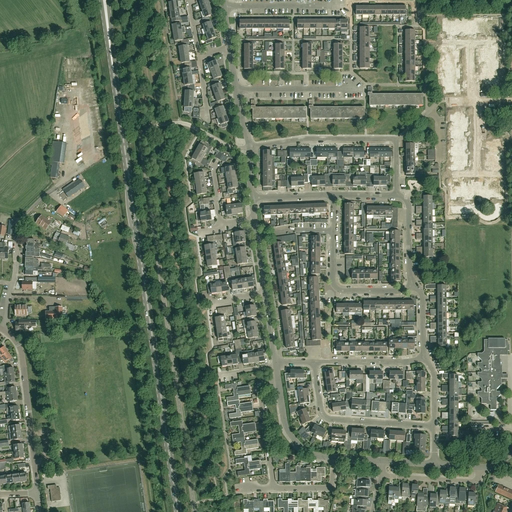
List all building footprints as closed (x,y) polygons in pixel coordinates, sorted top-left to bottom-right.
[(174,9),(179,8),(178,2),(179,2),(178,0),(172,0),(172,2),(169,3),(171,12),(175,12),(174,9)] [(206,7),(210,6),(207,0),(200,0),(201,2),(200,2),(203,12),(208,10),(206,7)] [(203,22),(210,19),(209,16),(213,15),(210,6),(206,7),(208,10),(203,12),(205,17),(202,19),(203,22)] [(354,11),(354,17),(356,17),(356,16),(362,16),(362,6),(356,7),(356,11),(354,11)] [(406,16),(408,16),(408,11),(406,11),(406,6),(400,6),(400,15),(406,15),(406,16)] [(180,18),(179,8),(174,9),(175,12),(171,12),(172,22),(175,22),(182,21),(181,17),(180,18)] [(210,30),(213,29),(210,19),(203,22),(204,24),(203,25),(206,34),(211,32),(210,30)] [(443,19),(443,31),(447,31),(447,34),(453,34),(453,22),(447,22),(447,19),(443,19)] [(453,22),(453,34),(458,34),(458,31),(462,31),(462,19),(458,19),(458,22),(453,22)] [(462,19),(462,31),(466,31),(466,34),(470,34),(470,22),(465,22),(465,19),(462,19)] [(470,22),(470,34),(475,34),(475,31),(479,31),(479,19),(475,19),(475,22),(470,22)] [(479,19),(479,31),(483,31),(483,34),(487,34),(487,22),(482,22),(482,19),(479,19)] [(487,22),(487,34),(494,34),(494,31),(498,31),(498,19),(494,19),(494,22),(487,22)] [(246,29),(246,20),(240,20),(240,24),(237,24),(237,31),(240,31),(240,29),(246,29)] [(290,30),(292,30),(292,24),(290,24),(290,20),(283,20),(283,29),(290,29),(290,30)] [(304,29),(304,20),(297,20),(297,24),(295,24),(295,30),(298,30),(298,29),(304,29)] [(350,30),(350,24),(347,24),(347,20),(341,20),(341,29),(347,29),(347,30),(350,30)] [(182,21),(175,22),(176,25),(173,25),(174,35),(178,34),(178,31),(185,30),(185,27),(181,28),(181,24),(182,24),(182,21)] [(211,32),(206,34),(208,40),(205,41),(207,44),(213,42),(212,39),(216,38),(213,29),(210,30),(211,32)] [(178,34),(174,35),(175,41),(181,40),(182,44),(189,43),(188,39),(183,40),(182,33),(186,33),(185,30),(178,31),(178,34)] [(244,51),(253,51),(253,44),(255,44),(255,42),(248,42),(248,44),(244,44),(244,51)] [(276,51),(285,50),(285,44),(281,44),(281,42),(274,42),(274,44),(276,44),(276,51)] [(303,50),(312,50),(312,44),(313,44),(313,42),(306,42),(306,44),(303,44),(303,50)] [(334,50),(343,50),(343,44),(339,44),(339,42),(333,42),(333,44),(334,44),(334,50)] [(189,43),(182,44),(182,46),(180,47),(181,56),(185,56),(184,53),(188,52),(187,46),(189,46),(189,43)] [(443,48),(443,52),(446,52),(446,58),(458,58),(458,52),(455,52),(455,48),(443,48)] [(483,52),(483,58),(495,58),(495,52),(498,52),(498,48),(486,48),(486,52),(483,52)] [(185,56),(181,56),(182,63),(185,63),(185,66),(183,66),(192,65),(191,62),(190,62),(188,52),(184,53),(185,56)] [(215,58),(208,61),(209,63),(208,64),(212,73),(216,71),(215,69),(219,67),(216,61),(215,58)] [(443,63),(443,67),(455,67),(455,63),(458,63),(458,58),(446,58),(446,63),(443,63)] [(483,58),(483,63),(486,63),(486,67),(498,67),(498,63),(495,63),(495,58),(483,58)] [(248,72),(255,72),(255,69),(253,69),(253,63),(244,63),(244,69),(248,69),(248,72)] [(274,72),(281,72),(281,69),(285,69),(285,63),(276,63),(276,69),(274,69),(274,72)] [(307,72),(313,72),(313,69),(312,69),(312,63),(303,63),(303,69),(307,69),(307,72)] [(333,72),(339,72),(339,69),(343,69),(343,63),(334,63),(334,69),(333,69),(333,72)] [(192,65),(183,66),(184,69),(183,69),(184,79),(188,78),(187,76),(192,75),(194,75),(193,72),(191,72),(191,68),(192,68),(192,65)] [(212,83),(218,81),(217,78),(222,76),(219,67),(215,69),(216,71),(212,73),(214,79),(211,80),(212,83)] [(443,67),(443,70),(446,70),(446,75),(458,75),(458,70),(455,70),(455,67),(443,67)] [(483,70),(483,75),(495,75),(495,70),(498,70),(498,67),(486,67),(486,70),(483,70)] [(188,78),(184,79),(185,86),(188,85),(188,88),(195,87),(194,84),(193,84),(192,75),(187,76),(188,78)] [(443,80),(443,84),(455,84),(455,80),(458,80),(458,75),(446,75),(446,80),(443,80)] [(483,75),(483,81),(486,81),(486,85),(498,85),(498,81),(495,81),(495,75),(483,75)] [(219,91),(222,90),(220,84),(219,84),(218,81),(212,83),(213,86),(212,87),(215,96),(220,94),(219,91)] [(443,84),(443,87),(446,87),(446,93),(458,93),(458,87),(455,87),(455,84),(443,84)] [(195,87),(188,88),(189,91),(185,91),(185,101),(189,101),(189,98),(193,98),(194,92),(195,91),(195,87)] [(423,106),(423,94),(372,95),(372,87),(368,87),(368,96),(369,96),(369,106),(423,106)] [(215,106),(222,104),(221,101),(225,99),(222,90),(219,91),(220,94),(215,96),(217,102),(214,103),(215,106)] [(193,108),(193,98),(189,98),(189,101),(185,101),(184,107),(185,107),(185,112),(192,113),(192,108),(193,108)] [(251,100),(251,109),(253,109),(253,119),(307,119),(307,108),(255,108),(255,100),(251,100)] [(309,100),(309,109),(311,109),(311,119),(364,119),(364,108),(313,108),(313,100),(309,100)] [(222,104),(215,106),(217,109),(215,109),(218,118),(223,117),(222,114),(225,113),(223,106),(223,107),(222,104)] [(223,117),(218,118),(221,125),(222,127),(223,128),(227,126),(227,125),(227,123),(229,122),(225,113),(222,114),(223,117)] [(451,116),(451,120),(454,120),(454,126),(466,126),(466,120),(463,120),(463,116),(451,116)] [(451,131),(451,134),(463,134),(463,131),(466,131),(466,126),(454,126),(454,131),(451,131)] [(451,134),(451,138),(454,138),(454,143),(466,143),(466,138),(463,138),(463,134),(451,134)] [(421,141),(410,141),(410,144),(406,144),(406,150),(415,150),(418,150),(418,144),(421,144),(421,141)] [(54,142),(51,165),(53,166),(51,178),(58,179),(60,163),(64,163),(67,143),(54,142)] [(207,145),(201,142),(197,149),(206,154),(208,149),(205,147),(207,145)] [(451,148),(451,151),(463,151),(463,148),(466,148),(466,143),(454,143),(454,148),(451,148)] [(487,143),(487,148),(491,148),(491,151),(503,151),(503,148),(500,148),(500,143),(487,143)] [(380,157),(380,148),(370,148),(370,157),(380,157)] [(380,148),(380,157),(390,157),(390,148),(380,148)] [(197,149),(195,154),(203,159),(206,154),(197,149)] [(290,149),(290,151),(290,157),(301,157),(301,149),(290,149)] [(301,149),(301,157),(311,157),(311,149),(301,149)] [(327,157),(327,149),(317,149),(317,157),(327,157)] [(327,149),(327,157),(327,163),(330,163),(330,157),(337,157),(337,149),(327,149)] [(354,157),(354,149),(343,149),(343,157),(354,157)] [(354,149),(354,157),(364,157),(364,149),(354,149)] [(451,151),(451,155),(454,155),(454,160),(466,160),(466,155),(463,155),(463,151),(451,151)] [(487,155),(487,160),(500,160),(500,155),(503,155),(503,151),(491,151),(490,151),(490,155),(487,155)] [(222,162),(224,159),(227,160),(229,155),(224,153),(220,160),(222,162)] [(203,159),(195,154),(192,159),(200,163),(203,159)] [(451,166),(451,170),(463,170),(463,166),(466,166),(466,160),(454,160),(454,166),(451,166)] [(487,160),(487,166),(490,166),(490,170),(503,170),(503,166),(500,166),(500,160),(487,160)] [(226,173),(236,172),(235,166),(234,166),(234,164),(230,165),(230,167),(225,168),(226,173)] [(408,177),(412,177),(418,177),(418,174),(415,174),(415,168),(406,168),(406,174),(408,174),(408,177)] [(195,179),(205,178),(204,172),(202,173),(202,171),(198,171),(198,173),(194,174),(195,179)] [(357,186),(360,186),(360,177),(360,173),(357,173),(357,177),(353,177),(353,174),(349,174),(349,182),(353,182),(353,187),(357,187),(357,186)] [(319,186),(321,186),(321,187),(324,187),(325,186),(325,182),(328,182),(328,185),(329,185),(329,174),(324,174),(324,177),(318,177),(319,186)] [(333,174),(329,174),(329,185),(332,185),(332,186),(333,186),(336,187),(336,186),(336,185),(339,185),(339,177),(333,177),(333,174)] [(339,185),(342,185),(342,186),(342,187),(345,187),(345,186),(345,182),(349,182),(349,174),(346,174),(346,177),(339,177),(339,185)] [(308,183),(308,175),(304,175),(304,177),(298,178),(298,186),(305,186),(304,183),(308,183)] [(319,186),(318,177),(312,177),(312,175),(308,175),(308,183),(312,182),(312,186),(319,186)] [(366,182),(370,183),(370,175),(366,175),(366,177),(360,177),(360,186),(366,186),(366,182)] [(374,186),(380,186),(380,177),(374,177),(374,175),(370,175),(370,183),(374,183),(374,186)] [(387,177),(380,177),(380,186),(387,186),(387,183),(391,183),(391,175),(387,175),(387,177)] [(298,186),(298,178),(291,178),(291,176),(287,176),(287,181),(287,183),(291,183),(291,187),(298,186)] [(80,180),(64,191),(68,198),(84,186),(80,180)] [(272,191),(272,187),(272,181),(263,181),(263,187),(268,187),(268,191),(272,191)] [(230,196),(230,194),(234,194),(233,191),(234,191),(234,188),(238,188),(237,182),(228,184),(229,189),(227,189),(228,193),(223,193),(224,196),(230,196)] [(451,187),(451,199),(455,199),(455,196),(460,196),(460,184),(455,184),(455,187),(451,187)] [(460,184),(460,196),(465,196),(465,199),(469,199),(469,187),(465,187),(465,184),(460,184)] [(469,187),(469,199),(472,199),(472,196),(477,196),(477,184),(472,184),(472,187),(469,187)] [(477,184),(477,196),(482,196),(482,199),(486,199),(486,187),(482,187),(482,184),(477,184)] [(486,187),(486,199),(489,199),(489,196),(494,196),(494,184),(489,184),(489,187),(486,187)] [(494,184),(494,196),(499,196),(499,199),(503,199),(503,187),(499,187),(499,184),(494,184)] [(423,203),(432,203),(432,196),(422,196),(422,195),(416,195),(416,199),(423,199),(423,203)] [(345,211),(354,211),(354,204),(355,204),(355,202),(347,202),(347,204),(345,204),(345,211)] [(61,206),(57,212),(64,217),(67,212),(61,206)] [(205,211),(207,221),(212,220),(212,219),(214,219),(214,215),(211,216),(211,210),(205,211)] [(198,222),(201,221),(201,222),(207,221),(205,211),(200,212),(200,214),(197,215),(196,216),(197,221),(198,222)] [(46,230),(51,223),(41,216),(37,223),(46,230)] [(69,237),(61,234),(57,243),(65,247),(69,237)] [(433,251),(417,251),(417,254),(424,254),(424,257),(427,257),(427,260),(433,260),(433,251)] [(26,266),(39,267),(39,261),(37,260),(37,258),(26,258),(26,266)] [(217,260),(207,261),(208,267),(209,267),(209,268),(212,268),(212,266),(218,265),(217,260)] [(247,278),(249,288),(254,287),(254,285),(256,285),(255,275),(252,275),(252,278),(247,278)] [(30,282),(25,282),(22,282),(22,290),(32,290),(32,282),(37,282),(37,278),(30,278),(30,282)] [(211,290),(211,294),(217,293),(215,281),(212,282),(212,279),(209,280),(210,284),(207,285),(208,291),(211,290)] [(437,292),(446,292),(446,285),(436,286),(436,284),(430,284),(430,289),(437,289),(437,292)] [(252,306),(252,303),(243,304),(244,307),(246,307),(246,312),(256,311),(255,305),(252,306)] [(27,305),(15,305),(16,316),(27,316),(27,305)] [(62,307),(55,307),(55,311),(46,312),(46,319),(62,318),(62,307)] [(216,323),(225,322),(224,314),(221,314),(218,315),(218,316),(215,316),(215,317),(215,318),(216,323)] [(16,330),(24,330),(24,331),(27,331),(27,327),(36,326),(36,321),(30,321),(30,320),(19,320),(19,323),(16,323),(16,330)] [(230,335),(229,332),(227,332),(217,333),(218,339),(219,341),(224,341),(223,338),(228,338),(228,336),(230,335)] [(249,341),(251,341),(255,340),(255,338),(258,337),(257,332),(248,334),(248,339),(249,339),(249,341)] [(340,337),(340,343),(337,343),(337,340),(333,340),(333,348),(336,348),(336,352),(343,352),(343,343),(343,340),(343,337),(340,337)] [(414,347),(417,347),(417,337),(408,337),(408,338),(408,340),(408,349),(410,349),(410,350),(414,350),(414,349),(414,347)] [(508,351),(509,351),(509,344),(508,344),(508,340),(505,340),(505,339),(488,339),(488,340),(484,340),(484,353),(478,353),(478,354),(478,356),(481,360),(481,363),(478,363),(478,366),(482,369),(482,373),(478,373),(478,376),(482,379),(482,382),(478,382),(478,385),(482,388),(482,392),(478,392),(478,395),(482,398),(482,404),(491,404),(491,410),(496,410),(496,398),(499,395),(501,395),(501,392),(496,392),(496,388),(499,386),(501,385),(501,374),(502,374),(502,365),(501,365),(501,359),(499,359),(499,355),(507,355),(508,355),(508,351)] [(0,355),(1,357),(8,352),(4,347),(0,350),(0,355)] [(258,353),(260,362),(265,361),(264,357),(266,357),(266,353),(264,353),(263,349),(258,350),(258,352),(258,353)] [(242,352),(239,352),(240,358),(243,357),(244,364),(249,364),(247,352),(247,351),(242,352)] [(13,359),(8,352),(1,357),(0,358),(0,359),(1,361),(3,360),(5,363),(9,360),(10,362),(13,362),(13,359)] [(219,364),(222,363),(222,367),(228,366),(226,356),(218,357),(219,364)] [(4,376),(14,375),(13,368),(7,368),(7,369),(5,369),(5,370),(4,371),(4,376)] [(329,372),(325,373),(326,380),(334,378),(332,369),(328,369),(329,372)] [(290,378),(297,378),(297,370),(290,370),(290,373),(288,373),(288,377),(289,380),(290,379),(290,378)] [(304,374),(304,370),(297,370),(297,378),(307,379),(307,374),(304,374)] [(363,381),(363,375),(363,372),(356,372),(356,379),(356,383),(363,383),(363,392),(366,392),(366,389),(366,381),(363,381)] [(449,382),(458,382),(458,375),(449,375),(449,374),(442,374),(442,379),(449,379),(449,382)] [(14,375),(4,376),(5,382),(0,382),(0,386),(6,385),(6,382),(8,382),(15,381),(14,375)] [(334,378),(326,380),(327,386),(335,385),(334,378)] [(233,393),(250,390),(250,386),(237,388),(237,384),(225,385),(225,390),(233,389),(233,393)] [(0,392),(0,395),(2,395),(9,395),(17,394),(16,387),(8,388),(9,388),(7,389),(8,391),(2,392),(0,392)] [(299,397),(309,396),(308,389),(298,390),(299,397)] [(227,402),(239,400),(239,396),(251,394),(250,390),(233,393),(234,397),(227,398),(227,402)] [(359,401),(359,398),(352,398),(353,392),(350,393),(349,399),(352,399),(352,400),(351,410),(359,410),(359,401)] [(290,409),(304,407),(303,404),(310,403),(309,396),(299,397),(300,402),(298,402),(298,404),(289,405),(290,409)] [(417,397),(417,407),(425,407),(425,398),(417,397)] [(371,411),(379,412),(379,402),(379,399),(375,399),(375,402),(372,401),(371,411)] [(236,409),(252,407),(252,403),(240,404),(239,400),(227,402),(228,406),(235,405),(236,409)] [(335,400),(335,404),(332,404),(332,402),(329,403),(330,410),(333,409),(333,412),(340,411),(338,401),(338,400),(335,400)] [(252,407),(236,409),(236,413),(229,414),(229,416),(230,418),(242,417),(241,413),(253,411),(252,407)] [(300,418),(308,415),(306,409),(304,409),(304,407),(290,409),(291,414),(296,411),(298,416),(299,416),(300,416),(300,418)] [(308,415),(300,418),(302,421),(300,421),(302,425),(311,421),(309,416),(308,415)] [(239,430),(255,427),(255,423),(243,425),(242,421),(230,422),(231,427),(238,426),(239,430)] [(313,437),(316,438),(320,428),(318,427),(318,426),(316,424),(315,425),(314,425),(312,430),(311,429),(308,432),(306,430),(305,431),(300,436),(305,440),(309,436),(306,434),(307,433),(311,433),(314,434),(313,437)] [(9,427),(9,431),(10,431),(10,433),(12,433),(21,432),(20,425),(9,427)] [(232,439),(244,437),(244,433),(256,432),(255,427),(239,430),(239,434),(232,435),(232,439)] [(305,431),(306,430),(303,427),(297,433),(300,436),(305,431)] [(320,428),(316,438),(317,435),(323,438),(326,431),(320,428)] [(364,430),(358,429),(357,439),(357,441),(363,442),(363,451),(366,451),(367,448),(367,445),(367,441),(363,441),(364,439),(364,430)] [(347,451),(347,446),(347,441),(345,441),(345,431),(339,431),(338,442),(344,443),(343,450),(347,451)] [(405,433),(397,432),(396,440),(404,441),(405,433)] [(415,435),(414,439),(416,439),(415,443),(425,444),(426,436),(419,435),(416,435),(415,435)] [(241,446),(258,444),(257,440),(245,441),(244,437),(232,439),(233,443),(241,442),(241,446)] [(406,450),(405,455),(406,455),(418,456),(419,451),(425,451),(425,444),(415,443),(415,447),(414,447),(414,451),(413,452),(410,451),(410,450),(406,450)] [(258,444),(241,446),(242,450),(234,451),(235,456),(247,454),(246,450),(258,448),(258,444)] [(244,467),(261,465),(260,460),(248,462),(247,458),(236,460),(236,464),(244,463),(244,467)] [(286,482),(290,482),(290,473),(290,463),(285,463),(285,473),(279,473),(279,482),(286,482)] [(261,465),(244,467),(245,471),(237,472),(238,476),(250,475),(249,471),(261,469),(261,465)] [(300,482),(300,473),(300,466),(296,466),(296,473),(290,473),(290,482),(296,482),(300,482)] [(300,473),(300,482),(306,482),(311,482),(311,481),(311,472),(311,468),(306,468),(306,473),(300,473)] [(311,472),(311,481),(317,481),(317,482),(321,482),(321,477),(325,477),(325,468),(316,468),(317,472),(311,472)] [(19,474),(20,483),(27,482),(26,473),(19,474)] [(362,487),(370,488),(370,481),(368,481),(368,478),(357,477),(357,480),(357,487),(362,487)] [(402,486),(399,486),(399,488),(398,497),(408,498),(408,496),(409,486),(409,484),(402,484),(402,486)] [(56,485),(48,486),(48,490),(50,490),(52,502),(61,501),(60,488),(56,488),(56,485)] [(411,498),(417,498),(418,493),(418,485),(412,485),(412,487),(409,486),(408,496),(411,496),(411,498)] [(495,492),(511,499),(511,491),(498,485),(495,492)] [(362,487),(357,487),(357,490),(356,490),(355,496),(356,496),(362,497),(368,497),(369,491),(362,490),(362,487)] [(392,489),(389,489),(388,500),(394,500),(394,503),(398,503),(398,497),(399,488),(392,487),(392,489)] [(447,489),(446,491),(445,506),(449,506),(449,504),(455,504),(455,499),(456,490),(456,488),(450,487),(450,489),(447,489)] [(459,490),(456,490),(455,499),(458,499),(458,501),(465,501),(465,500),(465,494),(466,488),(459,488),(459,490)] [(445,506),(446,491),(440,491),(440,493),(437,493),(437,495),(436,505),(439,506),(439,504),(445,504),(445,506)] [(426,511),(426,505),(427,496),(424,496),(424,494),(418,493),(417,498),(416,507),(420,507),(420,511),(426,511)] [(474,504),(477,504),(478,495),(475,495),(475,493),(469,493),(468,494),(465,494),(465,500),(468,500),(468,506),(474,506),(474,504)] [(430,496),(427,496),(426,505),(429,505),(429,507),(436,508),(436,505),(437,495),(430,494),(430,496)] [(362,497),(356,496),(356,499),(354,499),(353,506),(358,506),(367,507),(367,500),(361,500),(362,497)] [(269,511),(273,511),(274,501),(267,501),(267,499),(264,499),(264,501),(264,508),(264,511),(269,511)] [(278,499),(278,508),(284,508),(283,511),(288,511),(288,508),(288,501),(282,501),(282,499),(278,499)] [(288,501),(288,508),(293,508),(293,511),(298,511),(298,508),(298,501),(292,501),(292,499),(288,499),(288,501)] [(298,501),(298,508),(303,508),(303,511),(308,511),(308,508),(308,501),(302,501),(302,499),(298,499),(298,501)] [(308,499),(308,501),(308,508),(313,508),(313,511),(318,511),(318,508),(318,501),(312,501),(312,499),(308,499)] [(322,499),(318,499),(318,501),(318,508),(318,511),(324,511),(323,511),(327,511),(328,501),(322,501),(322,499)] [(248,510),(248,511),(253,511),(254,509),(254,502),(247,502),(247,500),(243,500),(244,510),(248,510)] [(254,502),(254,509),(259,508),(259,511),(263,511),(264,511),(264,508),(264,501),(257,501),(257,500),(254,500),(254,502)] [(507,511),(509,509),(497,503),(493,511),(507,511)]
